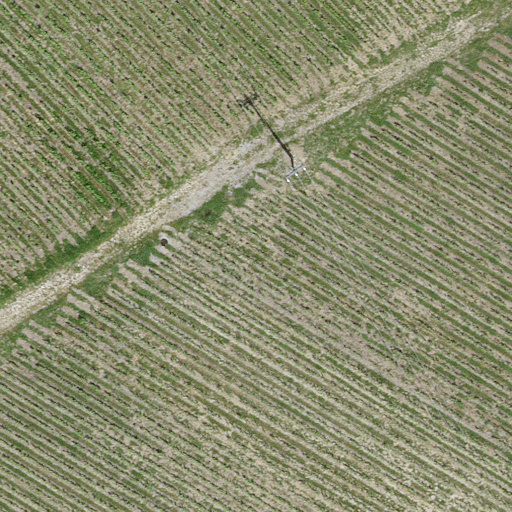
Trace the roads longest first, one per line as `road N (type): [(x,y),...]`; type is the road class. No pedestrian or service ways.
road 1 (track): [(0,332),(289,138),(511,3)]
road 2 (track): [(96,267),(489,511)]
